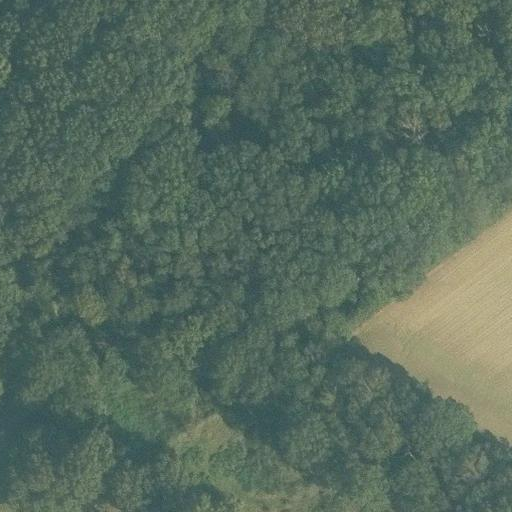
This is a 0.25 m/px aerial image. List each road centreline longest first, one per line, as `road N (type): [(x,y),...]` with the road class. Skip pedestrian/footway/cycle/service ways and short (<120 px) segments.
road 1 (track): [(511,154),(294,336),(256,382)]
road 2 (track): [(256,382),(69,330),(22,333)]
